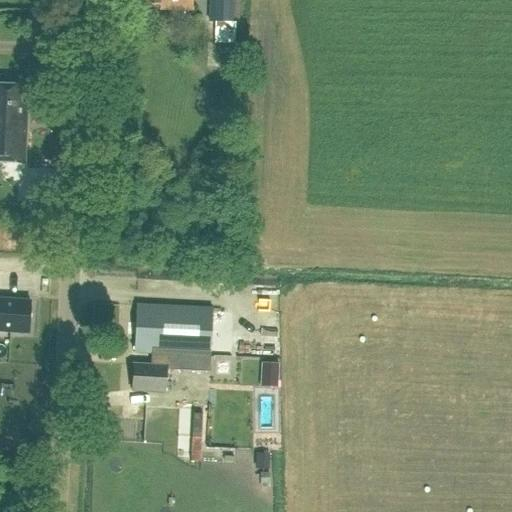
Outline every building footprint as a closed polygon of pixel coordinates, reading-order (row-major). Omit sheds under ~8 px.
[(124,0),(125,9),(191,10),(190,0),(124,0)] [(210,0),(210,23),(214,23),(214,44),(233,44),(233,22),(239,23),(239,0),(210,0)] [(0,162),(23,163),(26,104),(19,104),(19,86),(0,85),(0,162)] [(0,299),(0,332),(28,334),(30,301),(0,299)] [(208,374),(212,311),(136,306),(133,354),(150,355),(149,366),(130,365),(129,391),(163,394),(164,371),(208,374)] [(223,415),(182,416),(182,448),(224,447),(223,415)] [(240,421),(225,420),(224,448),(239,448),(240,421)]
